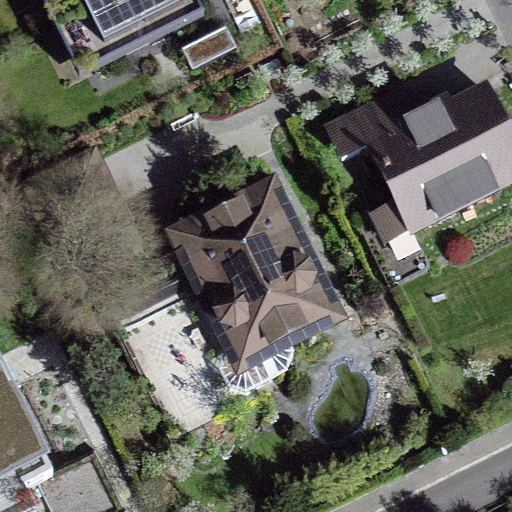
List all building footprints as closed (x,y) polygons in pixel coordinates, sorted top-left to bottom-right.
[(60,0),(70,20),(109,0),(60,0)] [(204,20),(193,0),(109,0),(70,20),(97,73),(204,20)] [(236,51),(225,30),(182,52),(192,72),(236,51)] [(403,115),(402,112),(394,116),(383,94),(324,124),(341,157),(367,144),(394,199),(410,229),(412,234),(511,182),(511,126),(488,79),(452,97),(448,90),(439,94),(440,96),(403,115)] [(90,164),(33,191),(60,249),(117,222),(90,164)] [(260,398),(256,389),(287,374),(292,356),(286,342),(331,319),(270,196),(180,241),(187,256),(98,300),(170,443),(260,398)] [(386,242),(410,229),(394,199),(370,211),(386,242)] [(0,503),(24,492),(52,478),(0,374),(0,503)] [(0,511),(34,511),(24,492),(0,503),(0,511)]
